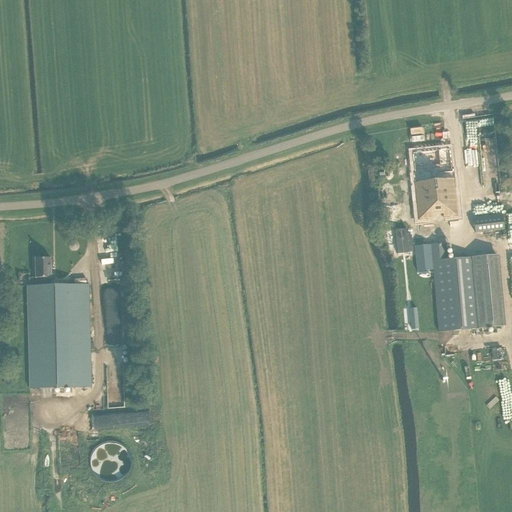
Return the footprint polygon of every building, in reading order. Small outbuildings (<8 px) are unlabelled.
[(462,142),(473,143),(474,132),(463,131),(462,142)] [(450,147),(412,151),(415,171),(413,171),(418,219),(433,217),(433,213),(443,212),(443,216),(458,215),(453,167),(452,167),(450,147)] [(504,230),(502,215),(473,218),(475,233),(504,230)] [(431,245),(415,246),(417,271),(433,270),(431,245)] [(506,328),(499,257),(449,262),(447,245),(433,247),(442,334),(506,328)] [(92,388),(89,284),(51,285),(50,259),(35,259),(35,279),(42,279),(42,286),(27,286),(29,390),(92,388)] [(108,331),(109,342),(119,341),(118,331),(108,331)] [(103,393),(104,405),(121,404),(120,392),(103,393)] [(87,414),(88,430),(121,428),(121,427),(147,425),(146,410),(118,412),(87,414)]
